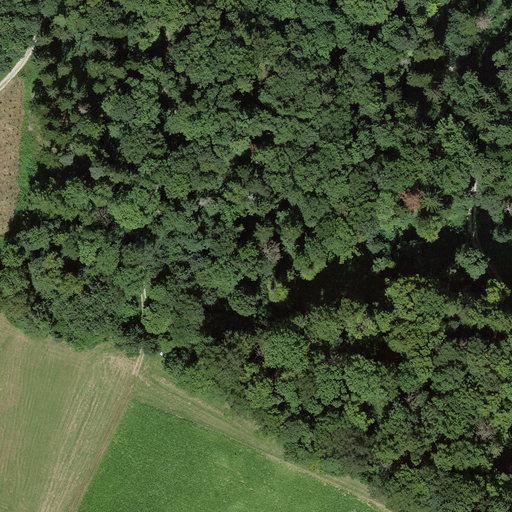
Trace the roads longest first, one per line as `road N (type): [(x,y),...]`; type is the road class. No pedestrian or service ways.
road 1 (track): [(67,511),(140,357),(143,217),(171,144),(173,115),(157,70),(105,0)]
road 2 (track): [(444,0),(441,31),(470,162),(473,226),(511,299)]
